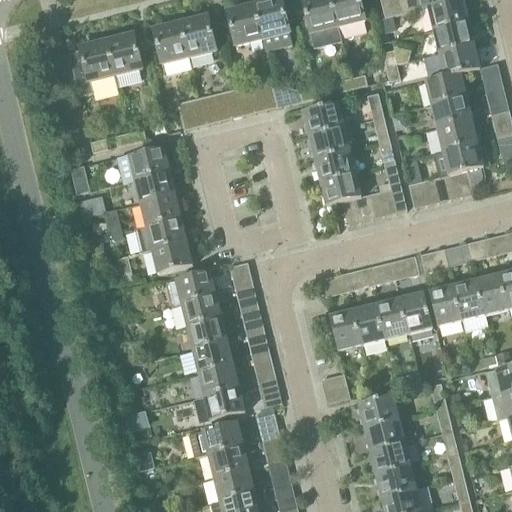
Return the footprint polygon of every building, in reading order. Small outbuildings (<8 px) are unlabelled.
[(312,0),(303,2),(312,38),(339,31),(330,0),(312,0)] [(359,0),(330,0),(339,31),(366,25),(359,0)] [(380,0),(385,22),(397,19),(393,0),(380,0)] [(393,0),(397,19),(409,16),(405,0),(393,0)] [(405,0),(410,16),(422,13),(418,0),(405,0)] [(418,0),(422,13),(428,11),(434,34),(469,25),(463,3),(435,10),(432,0),(418,0)] [(282,2),(255,8),(263,43),(266,55),(293,49),(282,2)] [(228,15),(236,50),(263,43),(255,8),(228,15)] [(208,20),(181,26),(190,61),(217,55),(208,20)] [(384,23),(387,35),(396,33),(393,21),(384,23)] [(434,34),(440,58),(475,50),(469,25),(434,34)] [(190,61),(181,26),(154,33),(163,68),(190,61)] [(134,37),(107,44),(116,80),(143,73),(134,37)] [(119,91),(116,80),(107,44),(83,50),(84,54),(70,57),(80,101),(119,91)] [(440,58),(445,80),(445,81),(461,77),(462,78),(481,73),(475,50),(440,58)] [(383,57),(386,71),(397,69),(394,55),(383,57)] [(386,71),(390,86),(400,83),(397,69),(386,71)] [(467,101),(462,78),(461,77),(445,81),(445,80),(426,85),(432,109),(467,101)] [(366,79),(351,82),(354,93),(368,89),(366,79)] [(337,86),(340,96),(354,93),(351,82),(337,86)] [(502,83),(484,87),(486,96),(504,92),(502,83)] [(260,87),(267,114),(278,112),(272,84),(260,87)] [(260,87),(249,90),(256,117),(267,114),(260,87)] [(249,90),(237,93),(244,120),(256,117),(249,90)] [(300,95),(303,106),(317,102),(314,92),(300,95)] [(232,123),(244,120),(237,93),(226,96),(232,123)] [(226,96),(214,98),(221,126),(232,123),(226,96)] [(214,98),(203,101),(209,128),(221,126),(214,98)] [(197,131),(209,128),(203,101),(191,104),(197,131)] [(473,124),(467,101),(432,109),(438,133),(473,124)] [(185,134),(197,131),(191,104),(178,107),(185,134)] [(507,106),(490,110),(492,120),(509,116),(507,106)] [(339,107),(304,116),(310,139),(345,131),(339,107)] [(385,121),(381,107),(371,109),(374,124),(385,121)] [(438,133),(443,156),(479,147),(473,124),(438,133)] [(511,129),(496,133),(498,143),(511,139),(511,129)] [(351,154),(345,131),(310,139),(315,162),(351,154)] [(390,145),(387,131),(376,133),(380,147),(390,145)] [(144,133),(130,136),(133,147),(147,144),(144,133)] [(119,150),(133,147),(130,136),(116,140),(119,150)] [(106,142),(91,146),(93,157),(108,153),(106,142)] [(449,180),(456,178),(468,175),(473,194),(482,190),(485,186),(485,181),(483,171),(484,171),(479,147),(443,156),(449,180)] [(124,187),(136,184),(170,176),(165,152),(118,164),(124,187)] [(356,177),(351,154),(315,162),(321,186),(356,177)] [(385,170),(396,168),(393,154),(382,157),(385,170)] [(511,154),(502,157),(504,166),(511,164),(511,154)] [(71,173),(77,198),(91,195),(85,170),(71,173)] [(468,175),(456,178),(462,201),(474,198),(473,194),(468,175)] [(176,199),(170,176),(136,184),(141,208),(176,199)] [(343,206),(355,203),(362,201),(356,177),(321,186),(327,210),(332,209),(343,206)] [(398,177),(387,180),(391,194),(402,191),(398,177)] [(456,178),(449,180),(444,181),(449,204),(462,201),(456,178)] [(444,181),(432,184),(438,207),(449,204),(444,181)] [(426,210),(438,207),(432,184),(421,187),(426,210)] [(415,212),(426,210),(421,187),(409,189),(415,212)] [(391,194),(389,194),(395,218),(407,215),(402,191),(391,194)] [(389,194),(378,197),(383,220),(395,218),(389,194)] [(378,197),(366,200),(371,223),(383,220),(378,197)] [(147,231),(182,222),(176,199),(141,208),(147,231)] [(360,226),(371,223),(366,200),(362,201),(355,203),(360,226)] [(97,218),(93,202),(79,206),(83,221),(97,218)] [(355,203),(343,206),(346,218),(349,229),(360,226),(355,203)] [(346,218),(343,206),(332,209),(335,221),(346,218)] [(112,239),(123,237),(117,213),(106,216),(112,239)] [(141,257),(153,255),(153,254),(187,246),(182,222),(147,231),(135,234),(141,257)] [(95,268),(108,265),(109,264),(107,257),(104,255),(104,241),(89,245),(95,268)] [(492,242),(483,244),(488,261),(496,259),(492,242)] [(187,246),(153,254),(153,255),(159,278),(193,270),(187,246)] [(468,248),(460,250),(464,267),(473,265),(468,248)] [(441,273),(449,271),(445,254),(437,256),(441,273)] [(118,263),(122,277),(132,274),(128,260),(118,263)] [(407,263),(411,281),(420,279),(415,261),(407,263)] [(388,287),(396,285),(392,267),(384,269),(388,287)] [(364,292),(373,290),(369,272),(360,274),(364,292)] [(511,275),(501,278),(510,313),(511,313),(511,275)] [(173,310),(182,308),(217,299),(211,276),(167,286),(173,310)] [(341,298),(349,296),(345,278),(337,280),(341,298)] [(501,278),(477,284),(486,319),(510,313),(501,278)] [(252,282),(235,286),(237,295),(254,291),(252,282)] [(463,325),(486,319),(477,284),(454,290),(463,325)] [(439,331),(463,325),(454,290),(431,296),(439,331)] [(115,296),(100,299),(102,308),(116,305),(115,296)] [(424,297),(401,303),(410,338),(433,332),(424,297)] [(223,323),(217,299),(182,308),(188,332),(223,323)] [(401,303),(377,309),(386,344),(410,338),(401,303)] [(257,305),(240,309),(243,318),(260,314),(257,305)] [(362,350),(386,344),(377,309),(354,315),(362,350)] [(362,350),(354,315),(331,320),(340,355),(362,350)] [(188,332),(194,355),(229,346),(223,323),(188,332)] [(246,332),(248,341),(265,337),(263,328),(246,332)] [(194,355),(200,378),(234,369),(229,346),(194,355)] [(269,351),(252,355),(254,364),(271,360),(269,351)] [(509,355),(497,358),(499,366),(511,364),(509,355)] [(473,365),(475,373),(498,368),(496,359),(473,365)] [(234,369),(200,378),(205,401),(240,393),(234,369)] [(486,377),(492,401),(511,395),(511,370),(497,374),(486,377)] [(257,379),(260,388),(276,384),(274,375),(257,379)] [(322,384),(324,395),(348,390),(345,378),(322,384)] [(348,390),(324,395),(327,407),(350,402),(348,390)] [(246,416),(240,393),(205,401),(194,404),(200,427),(246,417),(246,416)] [(511,420),(511,395),(492,401),(498,424),(509,422),(509,421),(511,420)] [(460,396),(451,399),(453,408),(462,406),(460,396)] [(280,398),(263,402),(265,411),(282,407),(280,398)] [(434,400),(437,414),(447,412),(444,398),(434,400)] [(359,408),(365,432),(400,423),(394,400),(359,408)] [(145,416),(125,421),(129,437),(149,432),(145,416)] [(439,423),(443,438),(453,435),(449,421),(439,423)] [(365,432),(371,455),(406,447),(400,423),(365,432)] [(196,462),(209,459),(244,451),(238,427),(190,439),(196,462)] [(261,437),(263,446),(281,442),(278,432),(261,437)] [(445,447),(449,461),(459,458),(455,444),(445,447)] [(412,470),(406,447),(371,455),(377,479),(412,470)] [(209,459),(215,482),(249,474),(244,451),(209,459)] [(151,456),(136,460),(140,475),(155,471),(151,456)] [(286,465),(284,456),(267,460),(269,469),(286,465)] [(451,470),(454,484),(464,482),(461,468),(451,470)] [(418,493),(412,470),(377,479),(382,502),(418,493)] [(255,497),(249,474),(215,482),(220,506),(255,497)] [(292,489),(290,479),(273,483),(275,493),(292,489)] [(456,493),(460,508),(470,505),(467,491),(456,493)] [(422,511),(418,493),(382,502),(384,511),(422,511)] [(258,511),(255,497),(220,506),(211,508),(211,511),(258,511)] [(295,511),(298,511),(296,502),(278,506),(279,511),(295,511)]
